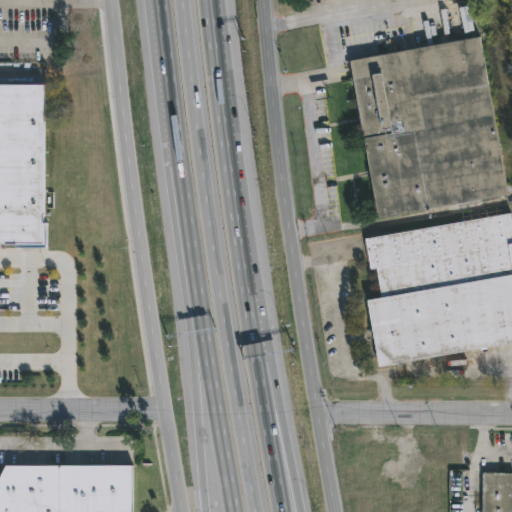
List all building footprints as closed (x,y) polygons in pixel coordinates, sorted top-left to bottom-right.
[(506,196),(478,39),(350,62),(378,219),(506,196)] [(0,87),(42,88),(42,245),(0,245),(0,87)] [(511,345),(378,370),(366,303),(381,300),(376,271),(370,272),(364,242),(510,215),(511,227),(511,345)] [(0,511),(131,511),(131,469),(5,468),(0,478),(0,511)] [(511,475),(511,511),(481,511),(482,475),(511,475)]
